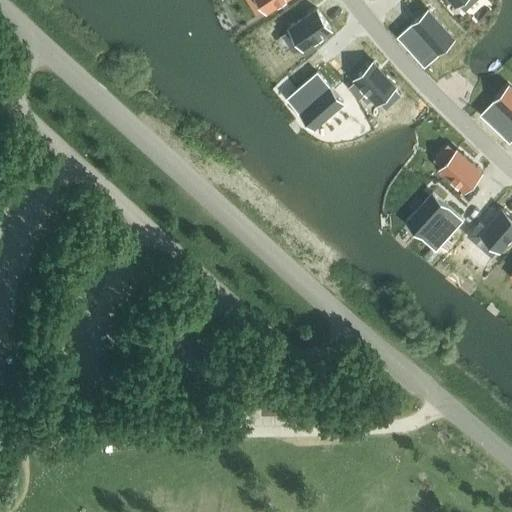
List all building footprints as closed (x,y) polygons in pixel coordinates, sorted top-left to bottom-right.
[(259,0),(267,10),(282,0),(259,0)] [(317,8),(290,27),(304,47),(331,28),(317,8)] [(428,8),(399,35),(424,63),(438,50),(433,44),(448,31),(428,8)] [(372,61),(355,77),(377,102),(395,85),(372,61)] [(319,72),(290,97),(302,111),(308,106),(321,121),(344,102),(319,72)] [(495,101),(482,115),(509,141),(511,138),(511,95),(501,107),(495,101)] [(457,149),(441,167),(466,189),(482,172),(457,149)] [(434,193),(414,215),(429,229),(424,235),(438,247),(463,219),(434,193)] [(511,216),(503,208),(481,234),(499,249),(511,234),(511,216)] [(283,401),(262,401),(262,411),(283,411),(283,401)]
